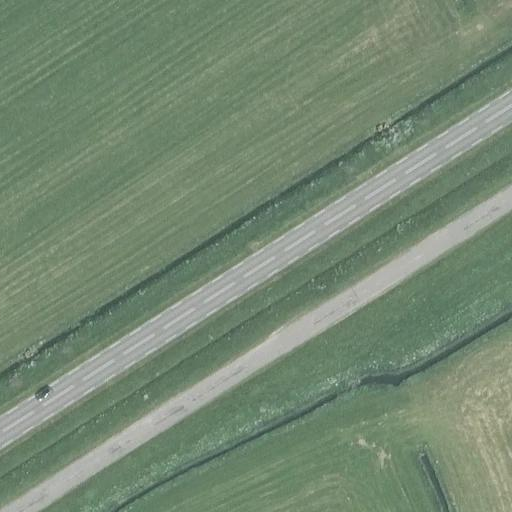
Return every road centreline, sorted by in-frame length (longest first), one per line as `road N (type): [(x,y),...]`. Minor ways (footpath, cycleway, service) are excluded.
road 1 (primary): [(0,432),(511,104)]
road 2 (unclassified): [(18,511),(511,197)]
